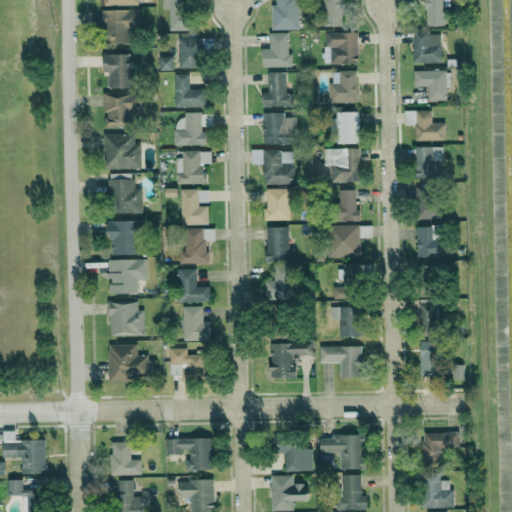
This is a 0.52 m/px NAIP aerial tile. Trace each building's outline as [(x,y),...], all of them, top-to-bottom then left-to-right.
[(169,9),(169,30),(193,30),(192,0),(185,0),(182,0),(181,0),(161,0),(162,9),(169,9)] [(299,29),(299,0),(301,0),(300,0),(276,0),(276,5),(271,5),(272,29),(299,29)] [(322,0),(322,26),(342,26),(342,0),(322,0)] [(425,0),(426,26),(445,25),(444,0),(425,0)] [(102,10),(102,44),(138,43),(138,9),(102,10)] [(292,66),(292,54),(288,54),(288,32),(269,32),(270,48),(262,48),(262,67),(292,66)] [(358,63),(357,32),(324,32),(324,64),(358,63)] [(441,32),(413,32),(413,62),(441,63),(441,32)] [(178,37),(179,67),(202,67),(202,37),(178,37)] [(102,54),(103,73),(108,73),(108,88),(139,87),(138,53),(102,54)] [(172,69),(172,56),(159,56),(159,70),(172,69)] [(446,70),(414,71),(414,86),(428,85),(429,101),(447,100),(446,70)] [(268,93),(262,93),(262,107),(287,106),(286,71),(268,72),(268,93)] [(358,102),(358,71),(332,71),(333,82),(328,82),(329,102),(358,102)] [(205,107),(205,89),(189,89),(189,74),(175,74),(175,106),(205,107)] [(103,113),(105,113),(105,125),(135,125),(134,113),(142,113),(141,92),(103,92),(103,113)] [(415,141),(446,140),(445,122),(432,122),(432,110),(404,110),(405,125),(415,125),(415,141)] [(359,111),(335,111),(336,143),(359,143),(359,111)] [(174,145),(206,144),(206,132),(201,132),(201,112),(184,112),(184,120),(174,121),(174,145)] [(263,113),(264,145),(289,144),(289,136),(297,136),(297,117),(283,117),(283,112),(263,113)] [(103,134),(104,169),(141,168),(140,144),(135,144),(135,133),(103,134)] [(443,146),(415,147),(416,178),(444,178),(443,146)] [(331,182),(359,182),(358,148),(324,148),(324,166),(331,166),(331,182)] [(264,184),(295,184),(295,149),(251,150),(251,164),(264,164),(264,184)] [(176,184),(206,183),(206,163),(211,163),(211,150),(182,151),(182,157),(176,157),(176,184)] [(142,189),(132,189),(133,173),(109,173),(108,212),(141,213),(142,189)] [(416,187),(416,219),(435,219),(434,187),(416,187)] [(208,189),(181,189),(181,225),(208,224),(208,189)] [(266,220),(289,220),(289,189),(265,189),(266,220)] [(340,221),(358,220),(357,189),(340,190),(340,221)] [(109,255),(139,254),(138,230),(144,230),(143,220),(108,221),(109,255)] [(329,225),(330,257),(361,256),(360,225),(329,225)] [(418,257),(445,257),(445,241),(441,241),(440,226),(417,226),(418,257)] [(267,262),(294,261),(294,249),(289,249),(288,227),(266,227),(267,262)] [(208,263),(208,240),(215,241),(215,228),(185,228),(185,251),(179,251),(179,263),(208,263)] [(107,260),(108,278),(109,278),(109,294),(138,293),(137,280),(147,280),(146,259),(107,260)] [(425,264),(424,280),(443,280),(444,265),(425,264)] [(334,299),(360,298),(359,265),(340,266),(340,286),(333,286),(334,299)] [(265,281),(266,299),(291,298),(291,266),(274,266),(275,280),(265,281)] [(196,268),(178,269),(178,302),(209,301),(209,286),(196,287),(196,268)] [(437,300),(424,299),(423,317),(436,318),(437,300)] [(144,333),(144,309),(138,309),(138,301),(109,301),(110,334),(144,333)] [(182,306),(183,340),(211,340),(210,321),(203,322),(202,306),(182,306)] [(340,336),(362,336),(362,306),(330,306),(330,319),(340,318),(340,336)] [(420,376),(437,376),(438,341),(421,341),(420,376)] [(313,355),(312,342),(270,343),(271,378),(295,377),(294,356),(313,355)] [(108,380),(156,378),(155,357),(137,357),(137,344),(107,345),(108,380)] [(361,346),(319,346),(320,362),(340,362),(340,378),(362,378),(361,346)] [(187,348),(170,348),(169,378),(207,378),(208,355),(187,354),(187,348)] [(464,365),(454,364),(454,379),(464,379),(464,365)] [(15,440),(15,430),(2,431),(3,458),(21,457),(21,474),(46,474),(45,440),(15,440)] [(460,448),(459,431),(422,434),(424,462),(442,460),(441,449),(460,448)] [(320,438),(320,453),(339,453),(339,469),(364,468),(363,434),(331,435),(331,438),(320,438)] [(166,453),(189,453),(190,459),(185,459),(185,470),(212,469),(211,438),(166,439),(166,453)] [(285,471),(312,471),(312,447),(307,447),(307,438),(270,439),(270,453),(285,453),(285,471)] [(130,441),(110,442),(111,475),(141,474),(141,459),(131,460),(130,441)] [(361,474),(342,475),(342,494),(338,494),(338,510),(367,509),(366,495),(361,495),(361,474)] [(454,508),(454,489),(449,489),(449,480),(440,480),(440,474),(423,474),(422,507),(454,508)] [(272,511),(293,510),(293,501),(307,501),(307,484),(293,484),(292,475),(271,475),(272,511)] [(23,480),(7,479),(7,495),(23,495),(23,480)] [(133,480),(118,480),(118,493),(115,493),(114,511),(142,511),(143,497),(133,496),(133,480)] [(190,511),(214,511),(214,480),(178,480),(179,498),(190,498),(190,511)] [(27,511),(43,511),(43,491),(27,491),(27,511)]
